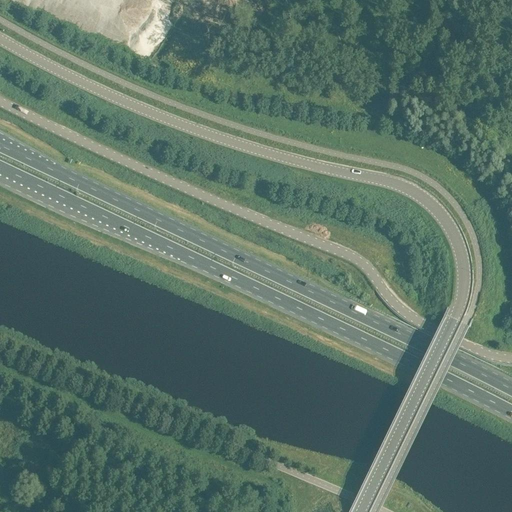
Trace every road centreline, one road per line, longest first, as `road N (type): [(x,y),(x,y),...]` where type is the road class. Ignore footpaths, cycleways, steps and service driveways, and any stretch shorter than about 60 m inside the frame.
road 1 (tertiary): [(361,511),(462,299),(465,271),(445,219),(389,182),(212,137),(119,102),(0,39)]
road 2 (unclassified): [(0,101),(351,255),(403,312),(487,354),(511,358)]
road 3 (trunk): [(0,167),(511,412)]
road 4 (trunk): [(511,388),(0,145)]
